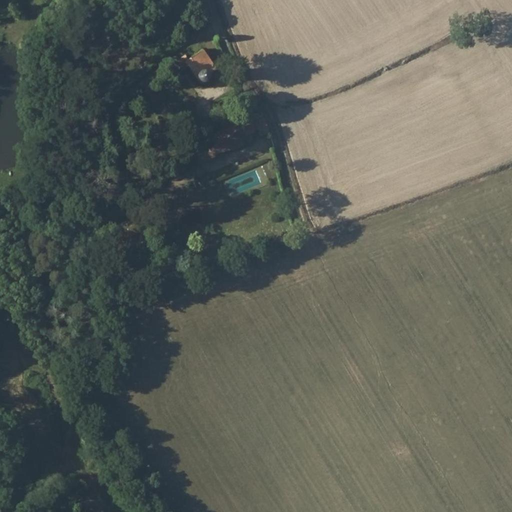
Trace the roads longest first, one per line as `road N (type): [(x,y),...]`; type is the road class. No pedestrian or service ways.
road 1 (track): [(0,221),(9,224),(38,348),(31,402),(48,407),(69,399),(90,409),(102,449),(163,511)]
road 2 (track): [(178,511),(114,397),(132,301)]
